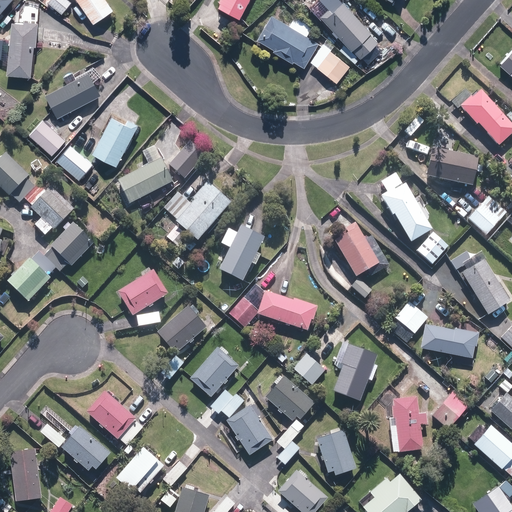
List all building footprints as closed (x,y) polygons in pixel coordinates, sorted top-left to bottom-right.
[(0,0),(0,15),(12,0),(0,0)] [(51,0),(49,4),(62,15),(72,4),(67,0),(51,0)] [(76,0),(93,26),(113,12),(105,0),(76,0)] [(218,10),(240,21),(250,0),(221,0),(220,3),(221,4),(218,10)] [(354,52),(361,60),(377,45),(370,36),(372,34),(344,3),(343,4),(338,0),(326,0),(322,4),(328,11),(320,19),(352,53),(354,52)] [(1,24),(4,26),(6,23),(7,24),(12,19),(8,15),(1,24)] [(293,62),(304,69),(319,44),(272,17),(258,41),(275,51),(274,53),(292,64),(293,62)] [(37,24),(16,22),(16,24),(12,24),(9,74),(30,75),(33,46),(35,46),(37,24)] [(317,68),(336,84),(349,68),(330,52),(317,68)] [(511,53),(500,67),(509,75),(511,72),(511,53)] [(86,69),(74,76),(71,72),(70,69),(62,73),(66,81),(44,92),(55,113),(98,91),(97,90),(86,69)] [(453,104),(458,110),(471,97),(466,92),(453,104)] [(479,125),(499,147),(511,135),(511,126),(482,93),(473,100),(472,99),(461,109),(477,127),(479,125)] [(86,129),(78,143),(114,162),(135,123),(125,119),(123,124),(109,116),(99,136),(86,129)] [(30,137),(53,156),(66,141),(43,122),(30,137)] [(119,182),(130,206),(173,184),(162,161),(161,162),(155,149),(143,155),(149,167),(119,182)] [(427,178),(473,188),(479,160),(432,150),(427,178)] [(30,174),(7,152),(0,158),(0,185),(10,195),(11,193),(19,201),(24,197),(34,186),(35,185),(27,177),(30,174)] [(179,172),(184,178),(194,168),(189,162),(179,172)] [(43,170),(47,173),(53,167),(49,164),(43,170)] [(382,184),(388,194),(403,185),(396,174),(382,184)] [(40,180),(35,185),(34,186),(24,197),(33,205),(31,206),(42,217),(36,224),(46,234),(53,227),(55,229),(75,208),(51,185),(48,188),(40,180)] [(182,245),(190,253),(196,246),(187,238),(189,235),(198,244),(231,207),(208,186),(194,201),(196,202),(176,224),(178,226),(167,238),(179,249),(182,245)] [(395,216),(411,244),(433,231),(406,186),(395,192),(382,199),(393,217),(395,216)] [(165,209),(178,220),(191,204),(178,193),(165,209)] [(470,220),(487,236),(507,214),(489,198),(470,220)] [(53,246),(44,255),(60,271),(69,262),(72,265),(95,242),(75,222),(51,245),(53,246)] [(335,243),(357,279),(380,265),(356,225),(346,231),(349,235),(335,243)] [(219,272),(243,284),(265,240),(242,229),(219,272)] [(142,239),(148,245),(152,240),(146,234),(142,239)] [(418,253),(432,265),(448,247),(434,234),(418,253)] [(44,255),(40,251),(33,258),(32,257),(9,280),(29,300),(52,277),(54,279),(61,272),(60,271),(44,255)] [(463,276),(489,317),(511,304),(485,263),(463,276)] [(119,292),(133,315),(169,292),(154,269),(152,270),(150,267),(142,272),(144,275),(119,292)] [(205,285),(215,292),(218,287),(208,280),(205,285)] [(353,288),(365,299),(372,292),(359,280),(353,288)] [(258,316),(308,332),(312,321),(313,321),(318,308),(295,300),(294,303),(265,294),(258,316)] [(230,316),(245,328),(258,312),(243,300),(230,316)] [(389,329),(408,345),(429,319),(409,304),(389,329)] [(158,331),(173,349),(177,345),(180,349),(207,326),(196,314),(199,312),(193,305),(190,307),(189,306),(158,331)] [(160,311),(164,315),(170,309),(165,305),(160,311)] [(136,315),(137,325),(161,321),(159,311),(136,315)] [(420,352),(473,360),(475,349),(477,349),(479,336),(425,327),(420,352)] [(511,328),(502,340),(511,348),(511,328)] [(334,393),(360,404),(368,384),(372,386),(379,368),(374,366),(378,357),(343,344),(336,364),(343,367),(334,393)] [(217,347),(191,376),(210,393),(236,364),(217,347)] [(161,374),(169,380),(184,362),(176,355),(161,374)] [(294,371),(312,386),(325,370),(307,355),(294,371)] [(494,368),(485,378),(492,384),(501,374),(494,368)] [(503,373),(507,377),(511,373),(506,369),(503,373)] [(282,376),(266,395),(291,417),(294,413),(298,416),(311,401),(282,376)] [(500,386),(508,392),(511,386),(511,384),(505,379),(500,386)] [(104,426),(118,439),(136,418),(114,398),(116,395),(109,389),(107,392),(105,390),(87,411),(101,423),(99,424),(103,427),(104,426)] [(244,399),(238,393),(234,397),(227,390),(210,407),(219,416),(223,412),(227,416),(244,399)] [(511,396),(507,392),(491,410),(511,429),(511,396)] [(433,414),(449,428),(467,407),(451,393),(433,414)] [(390,417),(394,452),(424,448),(417,395),(394,398),(396,417),(390,417)] [(248,405),(227,419),(248,452),(269,438),(248,405)] [(120,439),(128,445),(143,426),(136,420),(120,439)] [(41,431),(59,447),(66,439),(48,423),(41,431)] [(62,446),(89,470),(93,465),(96,468),(111,452),(81,425),(62,446)] [(475,444),(502,469),(503,467),(511,475),(511,474),(511,443),(492,425),(475,444)] [(342,430),(340,426),(331,429),(333,433),(317,438),(328,472),(334,470),(336,475),(357,468),(344,429),(342,430)] [(134,487),(141,492),(165,464),(143,445),(116,477),(132,490),(134,487)] [(11,451),(17,500),(42,497),(36,448),(11,451)] [(409,465),(415,470),(420,463),(415,459),(409,465)] [(164,478),(172,485),(187,467),(179,460),(164,478)] [(279,490),(303,511),(314,511),(328,497),(305,477),(307,474),(301,469),(299,471),(297,470),(279,490)] [(363,506),(368,511),(406,511),(422,499),(401,473),(391,481),(388,477),(371,491),(375,496),(363,506)] [(79,487),(86,492),(90,487),(84,482),(79,487)] [(175,511),(204,511),(210,494),(194,489),(195,486),(186,484),(185,487),(183,486),(175,511)] [(511,511),(511,504),(498,485),(473,503),(479,511),(511,511)] [(50,511),(68,511),(73,505),(61,496),(50,511)] [(227,511),(236,503),(228,496),(213,511),(227,511)]
